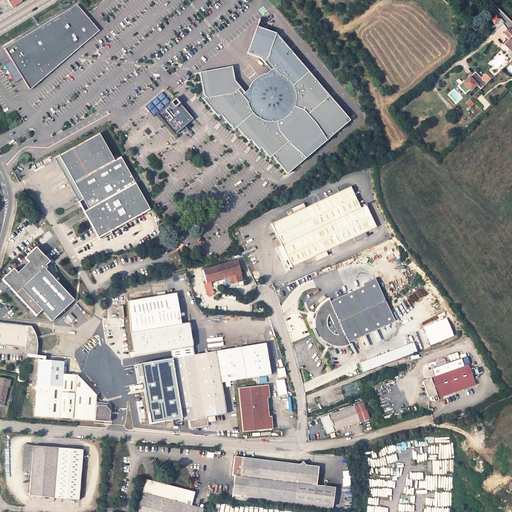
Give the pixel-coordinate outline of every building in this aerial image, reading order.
[(76,3),(3,48),(28,87),(43,77),(44,78),(99,31),(76,3)] [(490,20),(495,24),(501,19),(496,14),(490,20)] [(256,27),(247,53),(260,58),(272,71),(246,94),(234,80),(232,67),(199,73),(203,95),(201,97),(219,119),(222,117),(236,133),(239,130),(251,145),(253,143),(261,152),(263,151),(272,161),(274,159),(287,174),(350,119),(275,33),(256,27)] [(508,38),(503,44),(508,49),(511,52),(511,31),(509,28),(504,33),(508,38)] [(488,37),(483,41),(487,46),(492,41),(488,37)] [(511,59),(511,52),(508,49),(502,55),(509,62),(511,60),(511,59)] [(464,82),(459,86),(466,94),(470,90),(471,92),(478,86),(481,89),(491,79),(485,73),(481,78),(476,73),(471,77),(471,76),(464,82)] [(173,98),(168,102),(170,104),(172,106),(177,102),(173,98)] [(172,106),(170,104),(157,114),(173,134),(191,118),(177,102),(172,106)] [(56,157),(72,187),(76,185),(104,236),(123,225),(136,217),(150,210),(121,157),(114,160),(99,133),(85,141),(56,157)] [(56,157),(54,158),(71,188),(72,187),(56,157)] [(98,238),(104,236),(76,185),(72,187),(71,188),(77,199),(84,212),(87,217),(94,230),(98,238)] [(354,238),(365,233),(376,227),(366,205),(360,208),(350,186),(305,208),(294,213),(271,224),(291,267),(314,257),(325,251),(354,238)] [(294,213),(305,208),(303,204),(292,209),(294,213)] [(123,225),(104,236),(104,237),(124,226),(123,225)] [(367,237),(365,233),(354,238),(356,242),(367,237)] [(13,268),(2,279),(2,280),(6,285),(7,285),(9,287),(11,289),(15,294),(36,316),(42,310),(52,321),(74,300),(45,269),(47,267),(45,266),(49,262),(45,257),(36,247),(24,258),(28,262),(17,273),(13,268)] [(325,251),(314,257),(316,261),(327,256),(325,251)] [(230,285),(243,281),(237,260),(202,270),(206,283),(210,282),(228,276),(230,285)] [(313,328),(316,333),(386,301),(375,277),(364,283),(365,285),(330,302),(329,300),(327,301),(325,302),(323,303),(322,305),(320,306),(318,309),(316,313),(316,316),(315,318),(315,319),(315,321),(315,322),(315,327),(313,328)] [(206,283),(204,284),(207,293),(210,297),(214,293),(212,290),(210,282),(206,283)] [(181,324),(176,293),(128,301),(131,332),(181,324)] [(349,342),(395,321),(386,301),(316,333),(318,338),(320,337),(323,340),(325,342),(327,343),(329,344),(331,345),(332,346),(334,346),(335,347),(338,347),(340,347),(342,347),(344,347),(346,346),(347,346),(348,346),(350,345),(349,342)] [(429,345),(453,336),(446,317),(422,326),(429,345)] [(0,344),(0,345),(25,348),(24,353),(28,354),(30,354),(37,355),(37,348),(38,345),(37,343),(37,340),(37,339),(36,337),(36,335),(35,333),(34,331),(33,329),(32,328),(31,326),(30,326),(30,327),(28,327),(28,326),(0,322),(0,344)] [(170,350),(193,347),(189,323),(181,324),(131,332),(135,356),(140,355),(170,350)] [(265,343),(241,347),(246,378),(270,374),(265,343)] [(414,343),(359,363),(363,373),(417,353),(414,343)] [(170,350),(171,359),(194,355),(193,347),(170,350)] [(173,403),(176,428),(190,426),(190,428),(208,425),(206,417),(226,414),(221,382),(246,378),(241,347),(216,351),(194,355),(171,359),(177,390),(179,402),(173,403)] [(170,350),(140,355),(142,365),(160,362),(164,382),(170,381),(171,391),(177,390),(171,359),(170,350)] [(462,359),(434,370),(436,376),(464,366),(462,359)] [(34,389),(36,391),(34,416),(59,418),(60,415),(72,416),(72,419),(109,422),(110,411),(105,406),(96,405),(97,395),(77,375),(75,375),(63,374),(64,362),(62,361),(48,360),(43,360),(38,360),(37,385),(35,386),(34,389)] [(474,381),(467,365),(423,382),(422,383),(427,395),(427,396),(428,397),(429,398),(431,398),(432,401),(434,400),(434,401),(435,402),(436,402),(437,402),(438,400),(437,396),(474,381)] [(8,387),(9,387),(11,380),(0,377),(0,404),(4,405),(8,387)] [(266,385),(238,388),(243,432),(270,429),(269,416),(267,398),(266,385)] [(158,390),(145,392),(150,422),(162,421),(158,390)] [(146,423),(150,422),(145,392),(142,393),(146,423)] [(363,403),(323,417),(329,433),(369,419),(363,403)] [(25,445),(23,470),(31,471),(29,496),(79,500),(83,450),(33,446),(25,445)] [(332,507),(335,488),(316,485),(298,483),(300,464),(290,463),(243,457),(234,456),(232,475),(235,475),(232,494),(245,496),(244,501),(294,507),(295,502),(332,507)] [(318,466),(300,464),(298,483),(316,485),(318,466)] [(146,480),(137,511),(202,511),(203,509),(185,504),(179,502),(183,490),(146,480)] [(183,490),(179,502),(185,504),(188,491),(183,490)]
